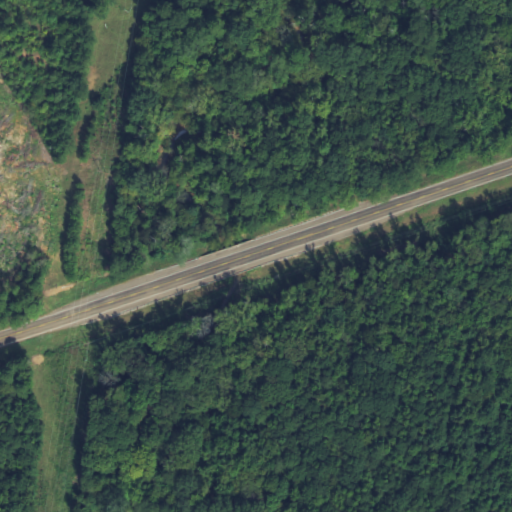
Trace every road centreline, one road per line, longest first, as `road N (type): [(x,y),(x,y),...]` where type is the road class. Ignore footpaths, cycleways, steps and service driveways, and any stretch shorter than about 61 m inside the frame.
road 1 (secondary): [(260,251),(511,165)]
road 2 (secondary): [(0,338),(206,269)]
